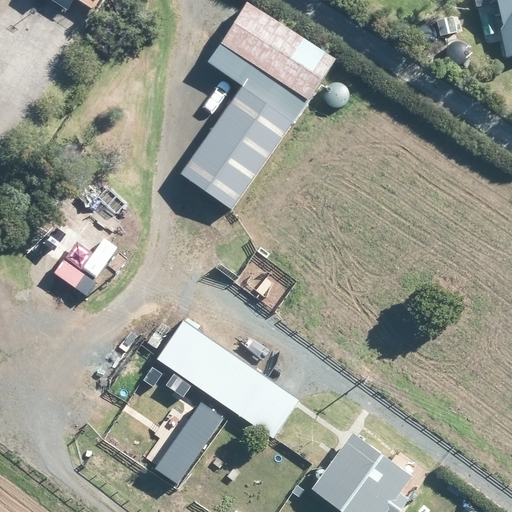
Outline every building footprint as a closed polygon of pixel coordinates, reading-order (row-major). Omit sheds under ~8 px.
[(51,0),(72,12),(79,0),(51,0)] [(511,0),(496,0),(511,60),(511,59),(511,0)] [(336,62),(251,7),(225,48),(310,103),(336,62)] [(286,137),(237,103),(185,178),(233,212),(286,137)] [(301,403),(185,324),(160,362),(275,441),(301,403)] [(343,511),(407,511),(412,505),(399,496),(413,475),(357,435),(316,493),(343,511)]
